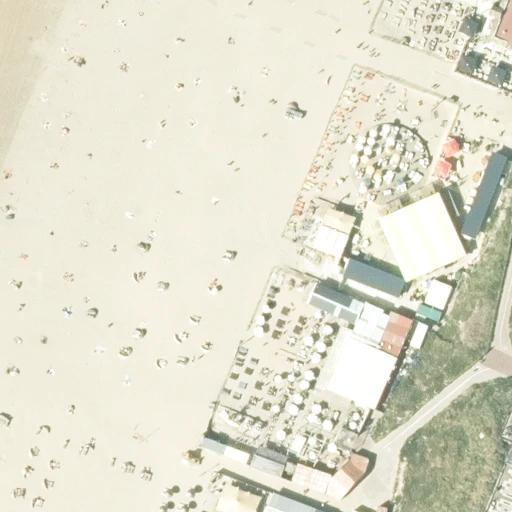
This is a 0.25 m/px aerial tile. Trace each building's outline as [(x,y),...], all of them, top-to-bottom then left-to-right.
[(511,1),(495,44),(511,50),(511,1)] [(494,152),(505,155),(511,133),(511,131),(502,129),(494,152)] [(401,133),(364,148),(382,194),(419,180),(401,133)] [(511,177),(511,176),(441,147),(417,205),(488,234),(511,177)] [(313,246),(340,256),(349,233),(322,223),(313,246)] [(335,271),(356,279),(362,263),(342,255),(335,271)] [(381,271),(375,287),(396,296),(403,280),(381,271)] [(437,281),(428,303),(446,310),(456,288),(437,281)] [(397,361),(352,340),(329,389),(373,410),(397,361)] [(225,454),(246,463),(252,451),(230,442),(225,454)] [(251,468),(352,498),(365,455),(347,450),(340,473),(298,461),(294,474),(283,471),(288,455),(258,445),(251,468)] [(388,511),(392,494),(382,491),(377,511),(368,511),(360,510),(359,511),(388,511)] [(268,511),(322,511),(323,511),(273,497),(268,511)]
